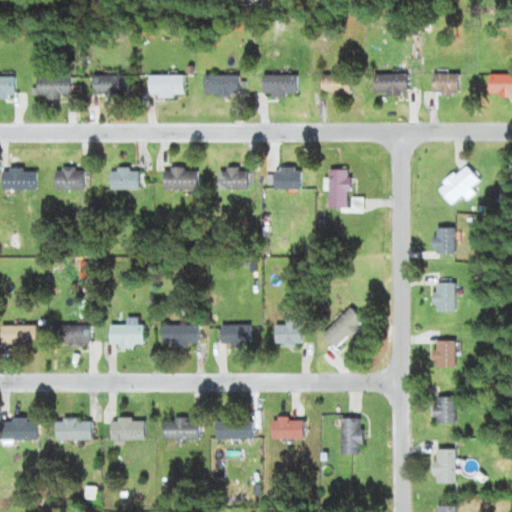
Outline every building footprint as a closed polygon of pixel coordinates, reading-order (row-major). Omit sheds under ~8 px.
[(371,95),(405,95),(405,74),(371,74),(371,95)] [(457,74),(429,74),(429,95),(457,95),(457,74)] [(511,74),(488,75),(488,96),(511,95),(511,74)] [(130,96),(130,75),(97,75),(97,96),(130,96)] [(153,96),(187,96),(187,75),(153,75),(153,96)] [(239,75),(207,75),(207,96),(239,96),(239,75)] [(294,75),(261,75),(261,96),(294,96),(294,75)] [(319,75),(319,95),(348,95),(348,75),(319,75)] [(0,97),(18,97),(18,77),(0,76),(0,97)] [(40,97),(75,97),(75,77),(40,77),(40,97)] [(477,187),(469,167),(436,181),(444,201),(477,187)] [(112,190),(141,190),(141,168),(112,168),(112,190)] [(272,168),(272,189),(299,189),(299,168),(272,168)] [(38,169),(3,169),(3,189),(38,189),(38,169)] [(57,190),(86,190),(86,169),(57,169),(57,190)] [(199,189),(199,169),(165,169),(165,189),(199,189)] [(246,169),(221,169),(221,189),(246,189),(246,169)] [(326,209),(350,209),(350,212),(360,212),(360,199),(347,199),(348,170),(327,170),(326,209)] [(453,228),(432,228),(432,254),(453,254),(453,228)] [(453,284),(433,284),(433,312),(453,312),(453,284)] [(363,323),(349,308),(320,335),(335,350),(363,323)] [(272,323),(272,345),(299,345),(299,323),(272,323)] [(41,345),(41,325),(3,325),(3,345),(41,345)] [(93,325),(59,325),(59,345),(93,345),(93,325)] [(113,345),(147,345),(147,325),(113,325),(113,345)] [(166,325),(166,345),(202,345),(202,325),(166,325)] [(248,344),(248,325),(225,325),(225,344),(248,344)] [(454,368),(454,342),(432,342),(432,368),(454,368)] [(454,424),(454,398),(432,398),(432,424),(454,424)] [(41,440),(41,419),(5,419),(5,440),(41,440)] [(94,419),(58,419),(58,440),(94,440),(94,419)] [(113,440),(148,440),(148,419),(113,419),(113,440)] [(166,419),(166,439),(203,439),(203,419),(166,419)] [(302,440),(302,419),(270,419),(270,440),(302,440)] [(338,419),(338,455),(360,455),(360,419),(338,419)] [(220,420),(220,439),(250,439),(250,420),(220,420)] [(434,485),(454,485),(454,450),(434,450),(434,485)]
